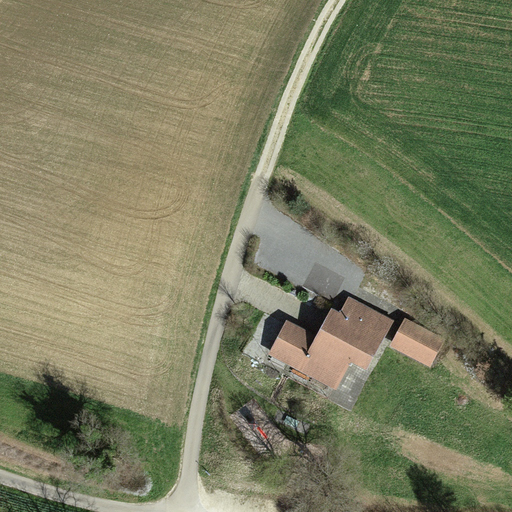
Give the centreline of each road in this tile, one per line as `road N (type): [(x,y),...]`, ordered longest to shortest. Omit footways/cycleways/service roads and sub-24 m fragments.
road 1 (track): [(338,0),(230,260),(182,511)]
road 2 (track): [(143,511),(0,475)]
